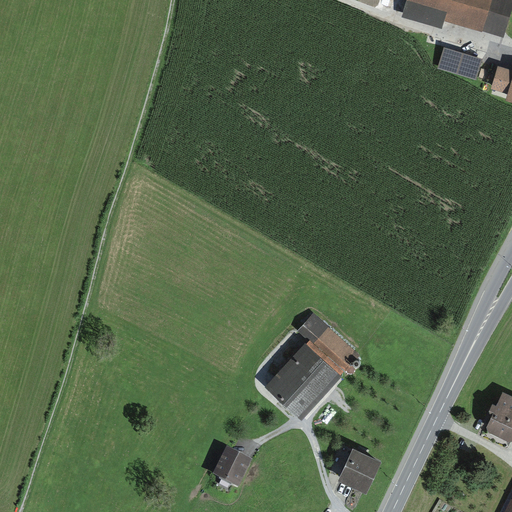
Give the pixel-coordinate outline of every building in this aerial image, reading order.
[(409,0),(406,14),(441,25),(443,16),(502,33),(511,0),(409,0)] [(480,60),(445,49),(440,67),(475,78),(480,60)] [(511,71),(500,68),(494,89),(510,94),(508,99),(511,99),(511,71)] [(265,387),(302,420),(358,357),(312,316),(295,335),(304,343),(265,387)] [(511,399),(503,395),(488,429),(511,439),(511,399)] [(366,490),(378,462),(354,451),(342,479),(366,490)] [(237,486),(249,465),(228,454),(216,475),(237,486)]
